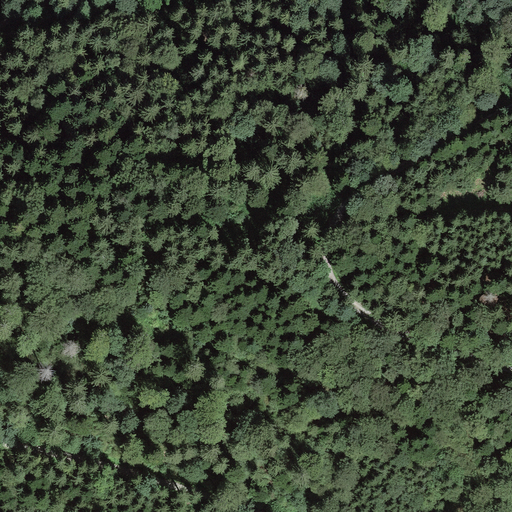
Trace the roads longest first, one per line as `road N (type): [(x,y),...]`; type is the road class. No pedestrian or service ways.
road 1 (track): [(511,103),(350,200),(331,224),(324,264),(335,288),(362,312),(511,369)]
road 2 (track): [(250,511),(0,444)]
road 3 (track): [(511,209),(331,224)]
